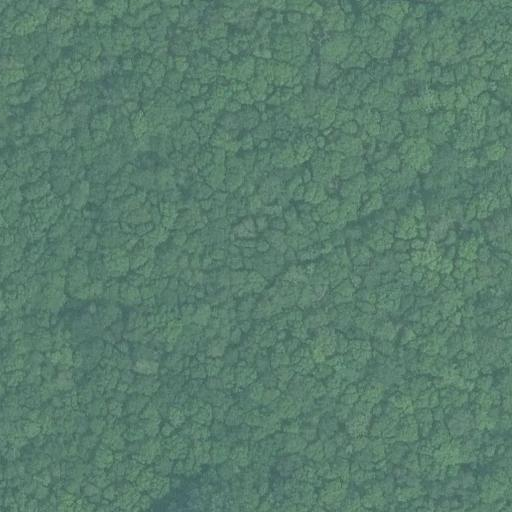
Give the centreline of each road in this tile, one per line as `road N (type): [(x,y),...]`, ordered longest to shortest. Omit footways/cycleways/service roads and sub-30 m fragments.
road 1 (unknown): [(0,340),(50,326),(187,320),(346,206),(430,234)]
road 2 (unknown): [(430,234),(477,303),(484,358),(460,461),(485,511)]
road 3 (unknown): [(430,234),(422,164),(511,30)]
